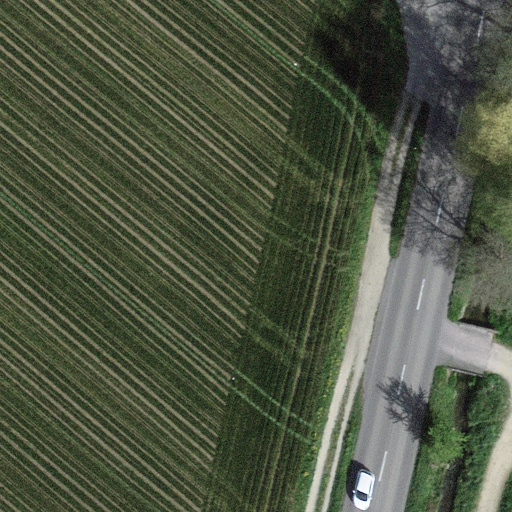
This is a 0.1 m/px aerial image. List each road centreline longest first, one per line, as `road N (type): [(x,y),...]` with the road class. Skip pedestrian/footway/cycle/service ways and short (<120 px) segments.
road 1 (secondary): [(373,511),(484,0)]
road 2 (track): [(430,18),(315,511)]
